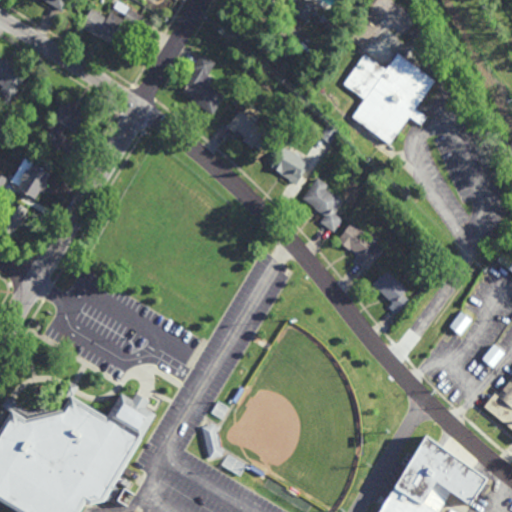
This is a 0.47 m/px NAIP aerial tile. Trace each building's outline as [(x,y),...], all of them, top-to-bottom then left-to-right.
[(68,0),(63,9),(47,0),(68,0)] [(306,20),(292,12),(298,0),(308,0),(315,4),(306,20)] [(106,16),(109,10),(122,19),(129,8),(142,16),(135,26),(127,21),(123,27),(129,31),(118,48),(97,35),(97,36),(79,25),(90,7),(106,16)] [(336,33),(325,28),(326,25),(319,21),(323,14),(330,18),(329,19),(340,25),(336,33)] [(416,45),(409,30),(420,24),(428,39),(416,45)] [(387,69),(398,53),(434,79),(414,108),(426,117),(421,124),(409,115),(389,144),(352,118),(365,99),(343,83),(364,52),(387,69)] [(212,113),(189,100),(191,97),(181,91),(195,69),(192,67),(201,53),(215,62),(207,74),(213,77),(209,85),(224,94),(212,113)] [(0,55),(17,66),(16,67),(27,73),(8,104),(0,99),(3,94),(0,92),(0,90),(3,85),(0,83),(0,55)] [(87,111),(75,130),(67,125),(62,133),(66,136),(59,148),(46,139),(53,128),(49,126),(55,117),(54,117),(65,98),(87,111)] [(247,116),(265,131),(251,147),(242,139),(244,136),(235,129),(233,132),(225,125),(229,121),(230,122),(241,109),(243,111),(247,107),(251,111),(247,116)] [(330,143),(319,136),(328,122),(339,130),(330,143)] [(344,148),(339,144),(343,140),(348,144),(344,148)] [(296,184),(288,179),(288,178),(279,172),(271,166),(283,146),(307,161),(304,165),(306,166),(296,184)] [(44,191),(41,190),(36,198),(18,187),(23,179),(20,177),(26,167),(30,169),(34,161),(51,171),(46,180),(50,182),(44,191)] [(1,188),(0,187),(0,172),(8,177),(1,188)] [(333,231),(320,221),(324,215),(314,207),(302,198),(317,176),(329,184),(326,188),(341,199),(336,205),(339,207),(335,213),(342,218),(333,231)] [(21,226),(18,225),(13,235),(0,227),(0,220),(6,210),(5,209),(12,198),(29,208),(23,218),(25,219),(21,226)] [(366,270),(355,261),(359,255),(350,248),(350,249),(337,239),(351,221),(384,248),(366,270)] [(396,313),(389,307),(392,302),(372,283),(385,269),(407,289),(403,294),(409,299),(396,313)] [(460,334),(449,326),(460,311),(471,319),(460,334)] [(493,367),(482,359),(493,344),(504,352),(493,367)] [(511,430),(483,407),(494,393),(496,395),(511,375),(511,430)] [(237,403),(232,400),(240,387),(245,390),(237,403)] [(0,429),(0,501),(19,511),(80,511),(82,510),(86,504),(89,505),(103,502),(154,414),(144,409),(149,401),(142,397),(135,394),(131,401),(122,395),(106,420),(70,399),(63,413),(24,423),(9,414),(0,429)] [(222,419),(210,412),(217,401),(228,408),(222,419)] [(209,459),(201,427),(214,424),(222,456),(209,459)] [(485,481),(468,507),(434,483),(421,504),(433,511),(379,511),(424,438),(485,481)] [(239,476),(221,465),(228,454),(246,465),(239,476)] [(262,476),(248,468),(251,463),(265,471),(262,476)]
